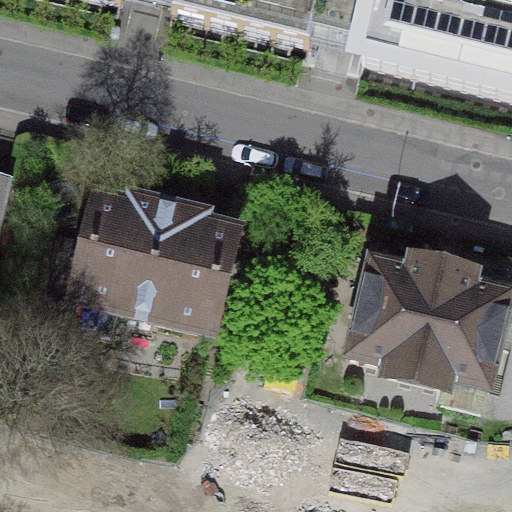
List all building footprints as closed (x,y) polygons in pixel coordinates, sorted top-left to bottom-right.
[(120,0),(119,8),(121,8),(122,0),(150,0),(175,6),(171,20),(240,37),(309,53),(313,39),(321,0),(120,0)] [(511,0),(321,0),(313,39),(325,42),(319,67),(345,74),(351,48),(365,52),(361,66),(362,67),(362,69),(483,99),(511,105),(511,0)] [(0,232),(11,185),(0,182),(0,232)] [(77,308),(70,334),(109,344),(116,317),(209,339),(232,242),(199,234),(201,227),(167,219),(134,211),(132,218),(99,210),(76,307),(77,308)] [(372,270),(350,363),(390,372),(388,380),(444,393),(441,407),(480,416),(485,396),(487,396),(510,302),(470,293),(472,286),(443,279),(413,272),(412,279),(372,270)] [(181,489),(176,511),(284,511),(285,511),(181,489)]
